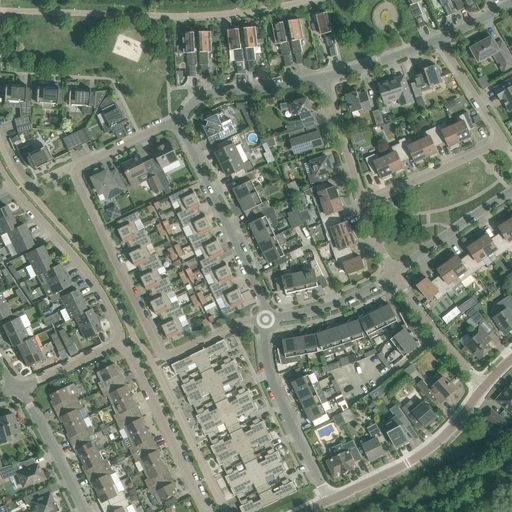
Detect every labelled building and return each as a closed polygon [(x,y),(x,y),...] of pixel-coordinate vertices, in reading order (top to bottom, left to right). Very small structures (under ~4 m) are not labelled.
[(420,0),(408,0),(410,5),(409,6),(414,18),(416,18),(420,28),(426,26),(421,15),(422,15),(418,3),(421,1),(420,0)] [(439,0),(442,6),(443,6),(448,16),(454,13),(449,3),(450,2),(448,0),(439,0)] [(452,0),(453,1),(454,1),(459,11),(464,8),(460,0),(452,0)] [(332,32),(327,14),(327,12),(314,16),(316,22),(318,22),(321,35),(325,34),(328,46),(329,46),(331,57),(337,56),(335,45),(336,44),(333,31),(332,32)] [(303,64),(301,52),(302,52),(300,40),(304,39),(301,26),(303,26),(302,19),(289,21),(292,41),(291,41),(294,54),(295,54),(297,65),(303,64)] [(287,42),(284,24),(283,22),(270,25),(272,32),(274,31),(275,37),(269,38),(269,42),(275,41),(276,44),(280,44),(282,56),(284,56),(286,67),(292,66),(290,55),(291,54),(288,41),(287,42)] [(244,28),(244,30),(247,48),(245,48),(247,61),(248,61),(250,72),(256,72),(254,60),(256,60),(254,48),(258,47),(258,44),(257,40),(256,34),(259,34),(258,27),(244,28)] [(241,49),(239,31),(239,29),(225,31),(226,38),(228,37),(230,51),(234,50),(236,63),(237,62),(238,74),(244,73),(243,62),(244,62),(242,48),(241,49)] [(196,52),(195,52),(194,32),(181,33),(181,40),(183,40),(184,46),(177,46),(177,54),(188,53),(188,66),(190,66),(190,77),(196,77),(196,65),(197,65),(196,52)] [(200,32),(200,34),(200,52),(199,52),(200,65),(201,65),(202,76),(209,76),(208,52),(212,52),(211,39),(213,39),(213,32),(200,32)] [(492,37),(471,48),(478,62),(479,62),(482,61),(490,56),(491,55),(493,54),(497,61),(504,76),(511,71),(511,58),(509,54),(503,41),(496,45),(492,37)] [(422,74),(414,77),(418,86),(418,88),(420,93),(431,89),(431,87),(433,86),(443,83),(436,65),(424,69),(426,73),(422,75),(422,74)] [(413,102),(411,96),(404,76),(378,84),(385,104),(399,99),(402,106),(413,102)] [(510,112),(511,110),(511,78),(494,88),(501,100),(503,98),(506,103),(505,103),(510,112)] [(57,94),(58,84),(46,84),(45,87),(37,87),(36,103),(62,104),(62,106),(63,92),(62,94),(57,94)] [(30,108),(31,100),(31,90),(30,92),(25,92),(25,85),(25,86),(5,85),(4,101),(7,101),(19,102),(20,118),(14,119),(16,128),(31,124),(29,115),(30,108)] [(89,96),(90,89),(89,89),(89,90),(70,89),(69,105),(81,106),(82,112),(84,112),(84,114),(91,114),(91,106),(94,107),(94,109),(95,109),(95,107),(98,107),(107,91),(94,92),(94,93),(95,93),(95,96),(89,96)] [(372,110),(370,102),(367,92),(358,95),(357,91),(345,95),(351,113),(359,111),(360,113),(372,110)] [(106,98),(100,107),(101,110),(107,122),(103,125),(104,127),(102,127),(105,133),(111,130),(112,133),(110,134),(111,134),(124,128),(123,128),(121,129),(119,124),(126,121),(125,120),(124,121),(116,103),(113,104),(109,96),(106,98)] [(422,96),(416,99),(421,112),(427,110),(422,96)] [(293,102),(280,104),(282,111),(291,110),(293,116),(299,114),(302,121),(286,126),(288,133),(304,128),(317,124),(314,112),(311,113),(311,111),(308,103),(307,99),(304,100),(294,103),(293,102)] [(254,110),(259,101),(258,101),(249,102),(252,109),(254,110)] [(242,109),(244,114),(251,110),(247,102),(237,103),(237,109),(242,109)] [(377,127),(384,124),(380,109),(372,112),(377,127)] [(237,132),(231,120),(227,122),(223,112),(205,120),(203,120),(202,125),(203,126),(209,138),(219,134),(222,140),(237,132)] [(463,141),(464,143),(473,140),(468,129),(474,126),(468,112),(456,118),(459,123),(453,126),(460,142),(463,141)] [(460,142),(453,126),(447,128),(445,123),(434,128),(440,142),(446,139),(451,150),(459,146),(458,143),(460,142)] [(18,135),(27,131),(32,129),(31,124),(16,128),(18,135)] [(92,140),(88,131),(86,127),(81,130),(87,142),(92,140)] [(288,133),(290,139),(291,140),(291,141),(292,142),(293,144),(294,145),(295,146),(296,147),(298,148),(299,149),(300,149),(303,150),(305,150),(306,150),(308,150),(309,150),(310,149),(324,145),(320,131),(306,136),(304,128),(288,133)] [(434,145),(440,142),(434,128),(422,133),(425,139),(419,141),(427,158),(429,156),(431,159),(439,155),(434,145)] [(82,145),(87,142),(81,130),(75,132),(82,145)] [(68,151),(82,145),(75,132),(62,139),(68,151)] [(221,165),(244,154),(240,145),(243,144),(238,134),(216,145),(219,151),(216,152),(220,161),(218,161),(219,162),(221,165)] [(411,138),(406,141),(405,138),(398,141),(400,144),(406,157),(412,155),(417,165),(425,162),(424,159),(427,158),(419,141),(413,144),(411,138)] [(104,147),(101,141),(96,144),(98,149),(104,147)] [(170,142),(153,150),(156,156),(157,159),(162,168),(169,164),(178,160),(175,152),(175,150),(173,145),(171,144),(170,142)] [(400,160),(406,157),(400,144),(389,149),(391,154),(385,157),(393,173),(396,172),(397,174),(405,171),(400,160)] [(52,160),(48,151),(45,146),(34,152),(30,146),(28,147),(28,146),(18,150),(16,147),(17,149),(18,152),(19,155),(21,157),(22,160),(24,163),(25,165),(27,168),(28,168),(27,166),(32,164),(35,170),(35,169),(52,160)] [(234,181),(240,178),(252,172),(255,170),(251,161),(248,162),(244,154),(221,165),(222,168),(222,169),(223,169),(227,177),(231,175),(234,181)] [(375,155),(366,159),(371,171),(372,173),(378,170),(383,181),(391,177),(390,174),(393,173),(385,157),(379,159),(377,154),(375,155)] [(148,172),(144,164),(139,155),(136,156),(137,157),(124,164),(127,171),(125,172),(130,181),(129,181),(132,188),(142,183),(138,177),(148,172)] [(311,162),(304,164),(308,175),(311,184),(318,182),(316,176),(332,172),(331,169),(333,168),(331,159),(328,160),(327,157),(318,160),(311,162)] [(156,174),(157,175),(163,187),(170,184),(163,170),(156,174)] [(116,171),(110,175),(108,171),(93,179),(100,194),(104,192),(107,198),(125,190),(116,171)] [(239,201),(263,189),(261,185),(255,187),(252,181),(256,179),(252,172),(240,178),(243,184),(233,189),(239,201)] [(164,190),(163,187),(157,175),(148,179),(155,194),(164,190)] [(315,187),(310,189),(317,206),(322,204),(340,198),(339,189),(336,189),(335,187),(327,190),(325,183),(315,187)] [(297,187),(289,190),(292,195),(292,196),(300,193),(297,187)] [(180,207),(197,198),(193,190),(190,192),(188,188),(169,197),(172,204),(178,202),(180,207)] [(268,209),(271,207),(267,200),(262,203),(257,192),(263,189),(239,201),(244,212),(256,207),(259,213),(268,209)] [(180,221),(199,212),(197,208),(201,206),(197,198),(180,207),(183,212),(177,214),(180,221)] [(343,210),(342,207),(345,206),(340,198),(322,204),(325,210),(319,212),(323,224),(337,219),(335,213),(343,210)] [(0,222),(12,217),(10,213),(12,212),(8,208),(7,205),(2,208),(0,203),(0,222)] [(255,233),(271,226),(278,223),(273,206),(271,207),(268,209),(259,213),(257,214),(259,220),(248,225),(248,224),(248,225),(249,229),(252,229),(255,233)] [(112,218),(119,215),(116,207),(109,211),(112,218)] [(305,223),(300,212),(298,209),(293,211),(300,226),(305,223)] [(294,228),(300,226),(293,211),(287,214),(289,217),(287,218),(292,228),(294,227),(294,228)] [(120,235),(137,227),(135,222),(140,220),(137,212),(118,221),(120,226),(117,227),(120,235)] [(192,230),(208,222),(205,214),(201,216),(199,212),(180,221),(184,228),(189,226),(192,230)] [(7,233),(17,227),(16,225),(15,219),(14,220),(12,217),(0,222),(0,235),(0,236),(7,233)] [(352,224),(349,224),(348,222),(340,225),(337,219),(323,224),(327,235),(333,233),(335,239),(353,233),(352,224)] [(511,225),(509,221),(506,222),(505,220),(497,225),(504,235),(498,238),(507,251),(511,247),(511,225)] [(192,245),(211,236),(209,232),(212,230),(208,222),(192,230),(194,236),(189,238),(192,245)] [(12,243),(29,235),(27,232),(28,231),(24,226),(23,224),(17,227),(7,233),(12,243)] [(260,244),(275,236),(271,226),(255,233),(255,234),(253,235),(253,234),(252,234),(253,239),(257,238),(260,244)] [(130,245),(149,236),(145,230),(140,232),(137,227),(120,235),(124,243),(128,241),(130,245)] [(507,251),(498,238),(493,242),(486,232),(479,237),(480,240),(478,241),(492,263),(496,260),(496,258),(507,251)] [(258,244),(257,244),(258,249),(262,248),(264,253),(280,246),(286,243),(286,242),(282,233),(281,234),(281,233),(275,236),(260,244),(258,245),(258,244)] [(356,245),(355,242),(358,241),(353,233),(335,239),(329,241),(332,247),(336,259),(350,254),(348,248),(356,245)] [(17,254),(25,250),(34,246),(33,244),(32,238),(30,239),(29,235),(12,243),(17,254)] [(132,259),(149,251),(146,246),(152,244),(149,236),(130,245),(132,249),(128,251),(132,259)] [(203,254),(220,246),(216,238),(212,240),(211,236),(192,245),(195,252),(201,250),(203,254)] [(474,241),(466,246),(473,255),(467,259),(476,271),(486,265),(491,261),(478,241),(475,243),(474,241)] [(31,265),(48,257),(46,253),(47,253),(43,248),(42,246),(25,254),(31,265)] [(203,269),(222,260),(220,256),(224,254),(220,246),(203,254),(206,260),(200,262),(203,269)] [(289,253),(285,256),(280,246),(264,253),(262,254),(262,258),(266,258),(269,263),(273,261),(276,266),(285,262),(292,259),(289,253)] [(292,259),(292,260),(304,255),(301,248),(293,252),(289,253),(292,259)] [(141,269),(160,260),(157,254),(151,256),(149,251),(132,259),(136,267),(139,265),(141,269)] [(345,268),(348,275),(357,271),(359,273),(366,269),(364,259),(361,259),(360,257),(352,260),(350,254),(336,259),(340,270),(345,268)] [(476,271),(467,259),(462,263),(455,254),(448,259),(450,261),(447,263),(458,277),(462,282),(476,271)] [(42,273),(53,267),(52,266),(51,259),(49,260),(48,257),(31,265),(36,276),(42,273)] [(306,272),(304,272),(307,290),(308,291),(308,292),(312,292),(312,288),(318,287),(317,281),(324,276),(315,258),(314,258),(315,260),(310,262),(312,266),(305,268),(306,272)] [(143,283),(160,275),(158,270),(164,268),(160,260),(141,269),(143,273),(139,275),(143,283)] [(213,279),(229,271),(226,263),(222,265),(220,261),(222,260),(203,269),(202,270),(205,276),(210,273),(213,279)] [(458,277),(447,263),(445,265),(443,263),(436,268),(443,277),(438,281),(447,293),(450,297),(456,293),(453,289),(456,286),(462,282),(458,277)] [(47,283),(64,275),(63,272),(64,271),(60,266),(59,264),(53,267),(42,273),(47,283)] [(12,274),(17,271),(16,271),(13,265),(8,267),(12,274)] [(5,277),(9,275),(5,268),(1,270),(4,277),(5,277)] [(293,275),(292,270),(283,272),(285,277),(275,279),(278,292),(285,290),(287,296),(286,296),(286,297),(291,297),(291,293),(297,292),(293,275)] [(17,271),(12,274),(16,280),(20,278),(17,271)] [(213,293),(231,284),(229,280),(233,278),(229,271),(213,279),(215,283),(209,286),(213,293)] [(302,291),(307,290),(304,272),(293,275),(297,292),(298,294),(297,294),(297,295),(302,295),(302,291)] [(9,275),(5,277),(9,284),(14,281),(9,275)] [(64,275),(47,283),(53,294),(70,286),(69,285),(72,283),(69,277),(67,278),(66,279),(64,275)] [(151,294),(171,284),(168,278),(163,280),(160,275),(143,283),(147,291),(151,289),(152,293),(151,294)] [(511,278),(510,275),(503,279),(507,285),(511,281),(511,278)] [(447,293),(438,281),(433,285),(427,278),(425,280),(423,278),(416,286),(420,293),(422,292),(429,300),(434,296),(438,300),(447,293)] [(153,307),(170,299),(167,294),(173,291),(170,285),(172,284),(171,284),(151,294),(153,298),(149,300),(153,307)] [(231,284),(213,293),(216,300),(219,305),(241,294),(237,287),(233,288),(231,284)] [(488,287),(491,292),(497,289),(494,285),(491,284),(488,287)] [(26,294),(31,291),(30,291),(29,292),(26,285),(21,287),(26,294)] [(77,289),(72,291),(70,286),(53,294),(57,292),(65,308),(82,300),(80,297),(82,296),(78,291),(77,289)] [(19,297),(23,295),(19,289),(15,291),(18,297),(19,297)] [(241,294),(219,305),(224,317),(243,308),(241,304),(245,302),(241,294)] [(476,294),(472,297),(477,303),(480,300),(478,297),(476,294)] [(23,295),(19,297),(22,304),(27,301),(23,295)] [(505,335),(508,332),(511,329),(511,300),(509,296),(497,304),(503,312),(494,318),(505,335)] [(162,318),(181,309),(178,301),(172,304),(170,299),(153,307),(157,315),(160,314),(162,318)] [(74,317),(87,311),(86,309),(85,303),(84,304),(82,300),(65,308),(70,319),(74,317)] [(0,319),(11,314),(6,303),(0,306),(0,319)] [(388,326),(389,325),(397,321),(390,305),(384,308),(381,305),(378,308),(379,309),(379,308),(380,310),(388,326)] [(456,307),(452,310),(456,316),(461,313),(456,307)] [(474,307),(466,313),(471,319),(477,325),(484,319),(474,307)] [(80,328),(96,320),(95,317),(96,316),(92,311),(91,309),(87,311),(74,317),(80,328)] [(164,322),(160,323),(164,331),(187,320),(185,317),(184,315),(181,309),(162,318),(164,322)] [(388,326),(380,310),(374,313),(372,310),(369,313),(370,315),(378,331),(388,326)] [(14,319),(11,314),(0,319),(0,320),(3,327),(4,333),(6,333),(7,336),(24,328),(19,317),(14,319)] [(370,315),(365,318),(362,315),(359,318),(370,339),(380,334),(378,331),(370,315)] [(364,337),(362,330),(358,321),(352,323),(350,319),(347,322),(347,323),(347,322),(348,324),(353,341),(364,337)] [(80,328),(81,330),(85,339),(102,331),(101,329),(100,323),(98,323),(96,320),(80,328)] [(187,320),(164,331),(168,339),(172,337),(174,342),(192,333),(189,325),(188,323),(187,320)] [(353,341),(348,324),(342,326),(340,323),(336,325),(337,326),(338,328),(345,349),(355,345),(353,341)] [(345,349),(338,328),(332,330),(330,326),(326,329),(327,329),(328,331),(335,353),(345,350),(345,349)] [(467,333),(459,341),(465,347),(465,348),(471,354),(473,352),(480,359),(490,350),(485,346),(487,344),(492,340),(485,332),(479,326),(476,329),(469,336),(467,333)] [(17,345),(29,339),(24,328),(7,336),(9,340),(7,340),(12,345),(13,347),(17,345)] [(398,348),(411,338),(405,329),(401,332),(391,340),(398,348)] [(335,353),(328,331),(322,333),(320,330),(316,332),(316,333),(317,333),(322,351),(323,351),(324,353),(325,356),(325,357),(335,353)] [(318,352),(317,345),(315,335),(309,336),(307,332),(303,335),(304,335),(304,337),(308,354),(318,352)] [(61,337),(66,348),(72,345),(66,334),(61,337)] [(308,354),(304,337),(298,338),(297,334),(293,336),(293,337),(294,337),(294,339),(297,356),(308,354)] [(297,356),(294,339),(288,340),(286,336),(282,338),(282,339),(283,339),(285,353),(279,354),(283,374),(289,371),(288,364),(298,362),(297,356)] [(22,356),(39,348),(33,337),(29,339),(17,345),(17,347),(19,353),(20,352),(22,356)] [(58,352),(63,349),(58,338),(53,341),(58,352)] [(404,357),(411,352),(420,345),(420,346),(420,345),(419,341),(415,342),(411,338),(398,348),(404,357)] [(221,355),(222,358),(228,355),(226,351),(229,350),(224,340),(198,352),(205,368),(211,365),(208,357),(215,354),(217,357),(221,355)] [(44,359),(40,350),(39,348),(22,356),(23,359),(22,360),(26,365),(27,367),(44,359)] [(199,371),(205,368),(198,352),(172,365),(176,375),(180,374),(182,377),(187,375),(186,372),(190,370),(188,367),(196,363),(199,371)] [(356,362),(358,361),(356,354),(348,357),(350,364),(356,362)] [(344,366),(350,364),(348,357),(340,360),(340,361),(338,362),(340,368),(344,366)] [(213,383),(239,370),(234,360),(231,362),(229,358),(223,361),(225,364),(221,366),(223,369),(215,373),(211,365),(205,368),(213,383)] [(106,359),(96,364),(100,371),(97,372),(101,382),(98,383),(102,391),(125,379),(121,371),(118,370),(115,364),(109,366),(106,359)] [(335,369),(340,368),(338,362),(333,364),(328,366),(329,371),(335,369)] [(409,367),(405,371),(409,376),(414,372),(416,370),(412,365),(409,367)] [(186,396),(213,383),(205,368),(199,371),(203,378),(195,382),(194,379),(190,381),(189,378),(183,380),(185,384),(181,386),(186,396)] [(80,376),(87,378),(90,372),(83,369),(80,376)] [(235,385),(237,388),(242,386),(240,382),(244,380),(239,370),(213,383),(220,398),(226,395),(222,387),(230,384),(231,387),(235,385)] [(295,393),(297,393),(313,385),(308,375),(292,383),(295,388),(292,391),(295,394),(296,394),(295,393)] [(429,390),(434,396),(441,404),(448,397),(450,398),(458,390),(451,382),(450,384),(444,377),(429,390)] [(113,405),(131,397),(128,391),(129,388),(125,379),(102,391),(105,398),(108,396),(113,405)] [(300,403),(302,402),(318,395),(323,392),(318,382),(313,385),(297,393),(300,398),(297,400),(300,404),(300,403)] [(77,394),(78,392),(74,383),(50,395),(53,401),(52,404),(56,413),(79,401),(76,394),(77,394)] [(214,401),(220,398),(213,383),(186,396),(191,405),(194,404),(196,408),(202,405),(200,402),(204,400),(203,397),(210,393),(214,401)] [(384,396),(388,394),(381,385),(377,388),(384,396)] [(511,385),(503,396),(502,394),(496,401),(504,407),(511,413),(511,385)] [(227,413),(253,401),(249,391),(245,392),(243,389),(238,391),(239,394),(235,396),(237,399),(230,403),(226,395),(220,398),(227,413)] [(322,404),(318,395),(302,402),(304,407),(301,410),(304,413),(304,414),(305,413),(306,412),(322,404)] [(117,423),(141,412),(137,403),(133,402),(131,397),(113,405),(117,414),(114,416),(117,423)] [(201,426),(227,413),(220,398),(214,401),(217,409),(210,412),(208,409),(204,411),(203,408),(197,411),(199,414),(196,416),(201,426)] [(437,417),(433,412),(435,411),(429,405),(428,406),(424,402),(418,408),(411,400),(402,408),(406,413),(411,421),(417,417),(425,427),(428,424),(430,426),(436,420),(435,419),(437,417)] [(83,409),(80,403),(79,401),(56,413),(60,421),(63,422),(66,428),(84,419),(80,410),(83,409)] [(250,416),(251,419),(257,416),(255,412),(258,410),(253,401),(227,413),(234,428),(240,425),(237,418),(244,414),(246,417),(250,416)] [(327,414),(326,411),(331,409),(328,402),(322,404),(306,412),(309,417),(306,420),(309,423),(310,423),(327,414)] [(346,402),(340,405),(344,412),(349,409),(346,402)] [(395,418),(386,425),(390,432),(388,433),(391,439),(396,448),(408,441),(404,433),(412,427),(413,427),(407,419),(403,413),(397,405),(396,406),(396,405),(389,410),(395,418)] [(344,412),(341,413),(346,424),(355,420),(350,409),(349,409),(344,412)] [(507,422),(499,416),(491,410),(485,418),(501,430),(507,422)] [(128,438),(146,429),(144,424),(145,420),(141,412),(117,423),(121,430),(124,429),(128,438)] [(9,435),(10,434),(20,432),(18,423),(16,424),(13,413),(0,417),(0,424),(1,427),(0,427),(0,443),(10,441),(9,435)] [(228,431),(234,428),(227,413),(201,426),(206,436),(209,434),(211,438),(216,435),(215,432),(219,431),(217,427),(225,424),(228,431)] [(95,434),(91,426),(93,426),(89,417),(84,419),(66,428),(69,433),(67,437),(71,445),(95,434)] [(242,443),(268,431),(263,421),(260,423),(258,419),(253,422),(254,424),(250,426),(252,429),(244,433),(240,425),(234,428),(242,443)] [(386,441),(382,432),(381,432),(376,423),(367,428),(373,440),(362,445),(370,461),(369,461),(370,462),(385,454),(385,453),(385,454),(380,444),(386,441)] [(215,456),(242,443),(234,428),(228,431),(232,439),(225,443),(223,439),(219,441),(218,438),(212,441),(214,445),(211,446),(215,456)] [(133,455),(156,444),(152,436),(149,434),(146,429),(128,438),(133,446),(129,448),(133,455)] [(264,446),(266,449),(271,446),(269,442),(273,441),(268,431),(242,443),(249,459),(255,456),(251,448),(259,445),(260,448),(264,446)] [(82,460),(99,451),(95,443),(99,441),(95,434),(71,445),(76,454),(79,455),(82,460)] [(358,450),(355,443),(353,440),(342,445),(342,443),(329,449),(333,457),(333,458),(330,460),(331,464),(330,465),(334,473),(335,472),(337,476),(341,474),(341,475),(345,474),(345,473),(344,472),(345,471),(345,470),(346,469),(347,469),(348,469),(349,469),(350,470),(350,471),(354,469),(353,468),(357,466),(355,463),(363,459),(358,450)] [(243,462),(249,459),(242,443),(215,456),(220,466),(223,464),(225,468),(231,466),(229,463),(233,461),(232,458),(239,454),(243,462)] [(144,470),(162,461),(159,456),(160,453),(156,444),(133,455),(136,463),(140,461),(144,470)] [(256,474),(283,461),(278,451),(274,453),(273,449),(267,452),(268,455),(265,457),(266,460),(259,463),(255,456),(249,459),(256,474)] [(87,477),(111,466),(107,459),(104,460),(99,451),(82,460),(84,465),(83,469),(87,477)] [(36,481),(37,482),(45,479),(41,471),(40,471),(37,465),(36,465),(33,459),(23,462),(0,468),(0,473),(3,480),(17,474),(23,487),(36,481)] [(230,486),(256,474),(249,459),(243,462),(247,469),(239,473),(238,470),(234,471),(232,468),(227,471),(228,475),(225,477),(230,486)] [(148,488),(172,476),(168,468),(164,467),(162,461),(144,470),(148,479),(145,480),(148,488)] [(279,476),(280,479),(286,477),(284,473),(287,471),(283,461),(256,474),(263,489),(270,486),(266,478),(273,475),(275,478),(279,476)] [(116,473),(114,474),(111,466),(87,477),(91,486),(95,487),(97,493),(115,484),(120,481),(116,473)] [(257,492),(263,489),(256,474),(230,486),(235,496),(238,495),(240,499),(245,496),(244,493),(248,491),(246,488),(254,484),(257,492)] [(172,476),(148,488),(152,495),(149,497),(154,506),(160,503),(168,499),(177,494),(175,489),(176,485),(172,476)] [(263,489),(271,504),(297,492),(292,482),(289,483),(287,479),(282,482),(283,485),(279,487),(281,490),(273,494),(270,486),(263,489)] [(103,510),(126,499),(123,491),(119,493),(115,484),(97,493),(100,498),(99,501),(103,510)] [(242,511),(255,511),(271,504),(263,489),(257,492),(261,500),(254,503),(252,500),(248,502),(247,499),(241,501),(243,505),(240,507),(242,511)] [(27,496),(23,498),(26,505),(31,502),(35,510),(36,509),(36,510),(37,511),(56,511),(59,511),(55,503),(53,504),(50,496),(47,498),(46,496),(40,499),(36,492),(27,496)] [(126,499),(103,510),(103,511),(135,511),(132,505),(130,506),(126,499)]
